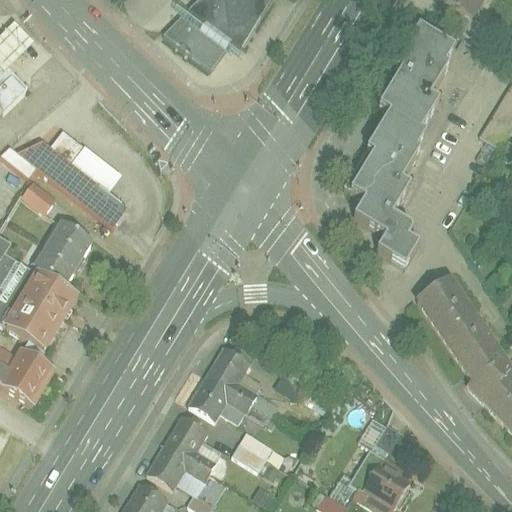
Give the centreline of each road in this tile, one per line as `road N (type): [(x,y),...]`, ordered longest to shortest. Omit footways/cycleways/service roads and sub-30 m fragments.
road 1 (tertiary): [(248,193),(67,0)]
road 2 (tertiary): [(361,0),(248,193)]
road 3 (tertiary): [(154,339),(209,304),(259,293),(317,303),(356,329)]
road 4 (tertiary): [(154,339),(48,511)]
road 5 (tertiary): [(477,469),(356,329)]
road 6 (tertiary): [(356,329),(248,193)]
road 7 (tertiary): [(248,193),(154,339)]
